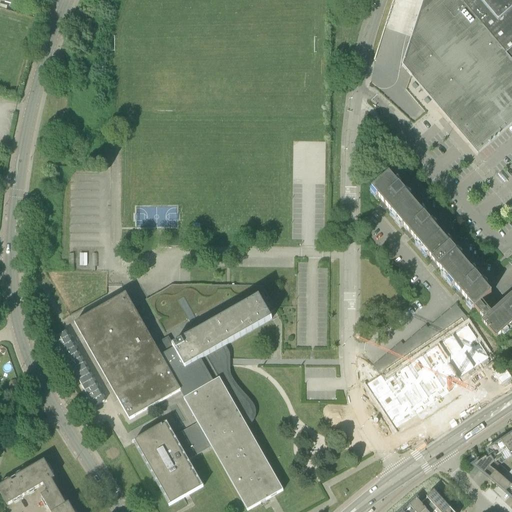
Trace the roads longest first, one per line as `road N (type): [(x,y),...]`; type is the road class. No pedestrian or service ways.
road 1 (residential): [(360,83),(350,199),(351,375),(363,417),(401,476)]
road 2 (tertiary): [(122,511),(28,358),(12,260)]
road 3 (tertiary): [(12,260),(28,122),(66,0)]
